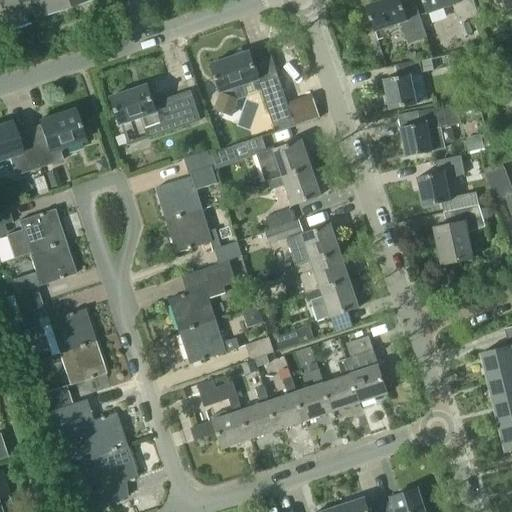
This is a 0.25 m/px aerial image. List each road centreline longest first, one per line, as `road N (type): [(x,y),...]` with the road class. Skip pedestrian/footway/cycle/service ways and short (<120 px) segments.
road 1 (residential): [(416,331),(302,0)]
road 2 (residential): [(196,505),(445,426)]
road 3 (residential): [(196,505),(117,278)]
road 4 (residential): [(117,278),(84,196),(123,183),(138,231)]
road 5 (residential): [(0,87),(144,38)]
road 6 (residential): [(144,38),(262,0)]
